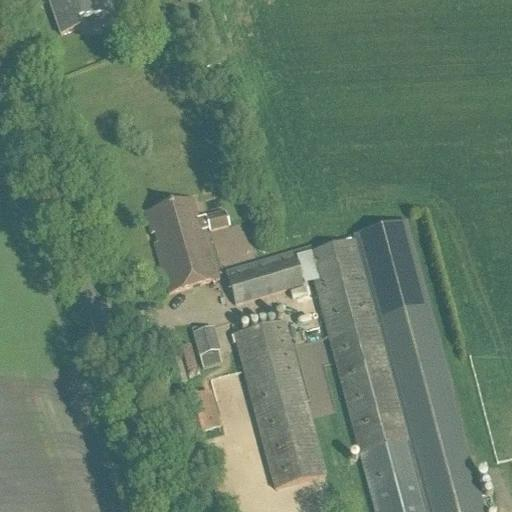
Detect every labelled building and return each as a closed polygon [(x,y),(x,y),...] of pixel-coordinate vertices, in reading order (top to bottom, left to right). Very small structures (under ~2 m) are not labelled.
[(51,0),(55,11),(50,13),(57,37),(78,31),(75,23),(101,15),(95,0),(51,0)] [(204,235),(228,228),(224,214),(198,222),(193,202),(145,217),(168,298),(218,283),(204,235)] [(235,307),(303,288),(295,261),(303,258),(372,511),(481,511),(403,224),(350,239),(352,245),(309,256),(308,251),(225,273),(235,307)] [(266,299),(236,308),(239,319),(269,311),(266,299)] [(283,325),(233,339),(274,493),(325,480),(283,325)] [(219,355),(213,333),(193,339),(200,361),(219,355)] [(178,351),(174,340),(150,349),(156,366),(171,360),(178,377),(197,370),(188,347),(178,351)] [(220,430),(210,397),(181,406),(192,439),(220,430)]
